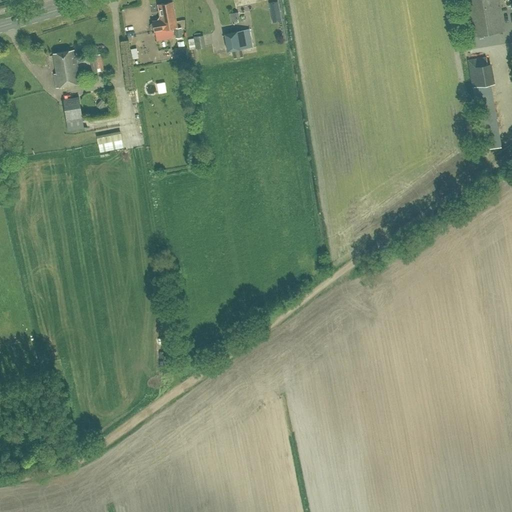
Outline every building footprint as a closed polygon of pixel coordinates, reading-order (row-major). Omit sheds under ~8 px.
[(499,0),(465,0),(472,37),(504,32),(499,0)] [(170,23),(176,22),(172,2),(158,4),(160,17),(157,21),(152,22),(152,23),(150,25),(151,29),(153,30),(153,31),(171,28),(170,23)] [(277,2),(268,3),(272,23),(280,22),(277,2)] [(238,20),(236,12),(228,14),(230,22),(238,20)] [(182,38),(181,28),(174,28),(174,39),(182,38)] [(251,47),(248,29),(224,33),(227,51),(251,47)] [(205,48),(202,36),(192,38),(192,39),(186,41),(188,51),(205,48)] [(187,59),(185,48),(173,49),(174,61),(187,59)] [(81,83),(75,50),(53,53),(56,73),(54,74),(56,88),(81,83)] [(103,68),(100,54),(88,56),(91,70),(103,68)] [(486,63),(485,57),(467,60),(473,92),(491,89),(490,83),(494,82),(491,63),(486,63)] [(497,147),(488,93),(473,96),(483,150),(497,147)] [(83,129),(78,97),(62,99),(67,131),(83,129)] [(102,98),(96,105),(103,112),(109,105),(102,98)] [(122,147),(119,132),(96,137),(99,152),(122,147)] [(496,155),(488,158),(490,164),(498,161),(496,155)]
